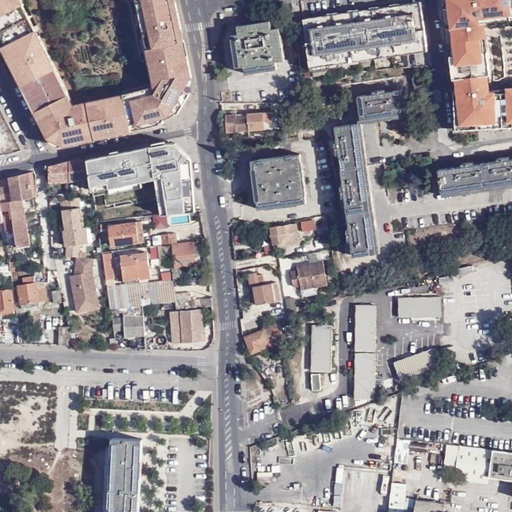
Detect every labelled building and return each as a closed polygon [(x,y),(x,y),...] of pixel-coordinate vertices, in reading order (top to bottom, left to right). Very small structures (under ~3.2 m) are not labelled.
[(0,0),(0,38),(14,67),(53,144),(57,145),(63,144),(64,144),(76,142),(115,133),(134,130),(126,91),(74,102),(21,0),(0,0)] [(134,0),(149,63),(152,62),(157,85),(126,91),(134,130),(164,122),(164,120),(166,116),(169,116),(169,115),(171,116),(176,112),(179,114),(191,91),(186,89),(188,83),(192,76),(183,32),(176,0),(134,0)] [(425,20),(421,0),(302,17),(311,69),(429,48),(425,20)] [(489,72),(493,72),(488,32),(486,19),(511,15),(511,0),(444,0),(449,34),(454,76),(489,72)] [(239,51),(235,52),(238,69),(245,67),(247,75),(279,70),(278,63),(286,61),(285,52),(280,53),(280,46),(284,45),(282,29),(273,30),(272,23),(240,28),(240,35),(233,36),(234,46),(238,45),(239,51)] [(489,72),(454,76),(457,129),(504,124),(503,91),(496,91),(496,87),(490,87),(490,81),(489,72)] [(511,84),(507,85),(508,91),(503,91),(504,124),(511,123),(511,84)] [(357,95),(361,119),(368,118),(404,113),(401,89),(386,91),(383,92),(383,89),(375,90),(375,93),(373,93),(357,95)] [(272,112),(248,113),(249,129),(264,128),(264,123),(273,123),(272,112)] [(249,129),(248,113),(247,113),(247,117),(235,118),(235,114),(225,115),(226,130),(237,130),(249,129)] [(405,117),(404,113),(368,118),(361,119),(361,122),(362,123),(386,120),(405,117)] [(361,122),(358,123),(377,252),(381,252),(377,224),(371,183),(365,146),(362,123),(361,122)] [(344,195),(345,197),(349,229),(350,231),(347,231),(347,232),(348,238),(351,238),(351,240),(351,241),(353,255),(377,252),(372,221),(358,123),(334,127),(336,143),(337,145),(334,145),(335,152),(338,152),(338,154),(343,186),(343,188),(341,189),(342,195),(344,195)] [(249,131),(249,129),(237,130),(237,137),(249,136),(249,131)] [(115,153),(88,159),(92,178),(93,191),(157,179),(163,213),(195,209),(190,157),(177,145),(164,144),(160,145),(115,153)] [(259,192),(254,193),(255,202),(257,202),(258,210),(266,208),(267,210),(299,205),(299,203),(306,203),(305,195),(306,195),(304,178),(299,178),(298,173),(303,172),(302,162),(300,163),(299,154),(292,155),(292,154),(259,158),(259,160),(251,161),(252,170),(251,170),(253,186),(258,185),(259,192)] [(71,160),(72,182),(82,180),(92,178),(88,159),(71,160)] [(71,160),(50,166),(51,183),(72,182),(71,160)] [(443,197),(511,186),(511,162),(511,163),(509,163),(508,161),(508,160),(501,161),(501,164),(499,165),(476,168),(474,169),(473,166),(466,167),(466,170),(464,170),(463,170),(440,174),(443,197)] [(38,196),(34,170),(10,177),(11,184),(0,186),(0,189),(3,210),(10,209),(23,206),(24,213),(28,213),(25,198),(38,196)] [(511,186),(443,197),(444,201),(470,197),(507,191),(511,190),(511,186)] [(62,209),(65,229),(67,229),(84,227),(79,197),(63,200),(64,209),(62,209)] [(23,206),(10,209),(11,213),(4,214),(8,238),(9,246),(20,244),(19,235),(31,232),(28,213),(24,213),(23,206)] [(137,219),(102,223),(104,234),(113,233),(114,244),(145,240),(142,217),(137,218),(137,219)] [(305,231),(316,229),(314,220),(303,222),(305,231)] [(282,243),(283,246),(300,243),(297,223),(271,227),(272,234),(271,234),(271,235),(271,236),(272,236),(272,237),(273,237),(274,244),(279,243),(282,243)] [(80,256),(81,243),(89,242),(86,227),(85,227),(84,227),(67,229),(65,229),(63,229),(66,246),(67,246),(66,255),(80,256)] [(21,246),(33,244),(31,232),(19,235),(20,244),(21,246)] [(177,240),(176,232),(161,233),(163,242),(177,240)] [(163,242),(161,233),(152,234),(153,243),(163,242)] [(194,242),(173,245),(176,267),(196,264),(194,242)] [(176,267),(173,245),(164,246),(167,268),(176,267)] [(122,254),(124,280),(140,278),(139,267),(149,266),(148,251),(122,254)] [(104,252),(107,277),(113,277),(111,252),(104,252)] [(291,271),(293,287),(301,286),(301,290),(328,285),(323,260),(297,265),(298,269),(291,271)] [(83,290),(102,288),(99,269),(98,269),(98,264),(91,265),(91,270),(75,272),(76,283),(82,283),(83,290)] [(171,270),(161,271),(162,279),(172,278),(171,270)] [(184,280),(182,270),(175,271),(177,281),(184,280)] [(276,302),(273,283),(266,285),(264,274),(258,275),(258,272),(249,273),(251,287),(255,287),(256,295),(257,305),(276,302)] [(48,285),(48,282),(35,282),(35,275),(23,277),(24,283),(18,285),(21,303),(22,303),(23,303),(39,300),(45,299),(44,286),(36,288),(36,285),(48,285)] [(0,290),(0,314),(15,312),(12,289),(0,290)] [(61,301),(60,289),(52,291),(54,302),(61,301)] [(173,292),(174,301),(189,300),(188,290),(173,292)] [(293,296),(284,298),(288,316),(296,314),(293,296)] [(441,296),(399,297),(399,317),(442,316),(441,296)] [(200,306),(199,298),(189,300),(174,301),(175,309),(200,306)] [(40,305),(39,300),(23,303),(23,308),(40,305)] [(377,348),(377,302),(357,302),(357,348),(377,348)] [(23,308),(23,303),(22,303),(21,303),(16,304),(18,316),(24,315),(23,308)] [(202,309),(170,311),(172,344),(204,341),(202,309)] [(143,316),(124,317),(124,332),(124,337),(144,336),(143,316)] [(124,317),(112,318),(114,332),(124,332),(124,317)] [(275,332),(282,329),(279,320),(272,324),(272,325),(246,337),(252,353),(261,349),(259,344),(269,341),(277,337),(275,332)] [(313,369),(332,369),(332,324),(313,324),(313,369)] [(270,346),(269,341),(259,344),(261,349),(270,346)] [(433,348),(394,362),(401,381),(440,367),(433,348)] [(356,397),(375,396),(376,351),(357,351),(356,397)] [(323,388),(321,371),(313,373),(315,389),(323,388)] [(112,438),(110,489),(140,491),(141,467),(142,439),(112,438)] [(456,474),(460,444),(448,443),(444,472),(456,474)] [(483,481),(489,475),(492,448),(460,444),(456,474),(456,477),(483,481)] [(511,449),(492,448),(489,475),(511,477),(511,449)] [(404,511),(407,484),(392,482),(388,511),(404,511)] [(110,489),(109,511),(138,511),(140,491),(110,489)] [(445,511),(447,503),(417,499),(415,511),(445,511)]
